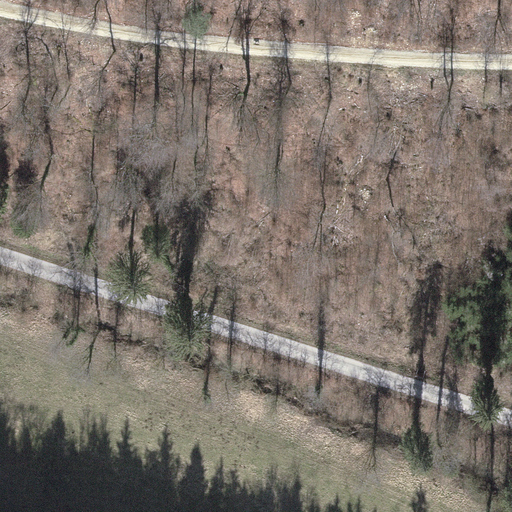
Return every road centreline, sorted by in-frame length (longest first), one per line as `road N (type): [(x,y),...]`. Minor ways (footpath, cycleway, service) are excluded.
road 1 (track): [(0,251),(511,418)]
road 2 (track): [(511,60),(205,46),(0,5)]
